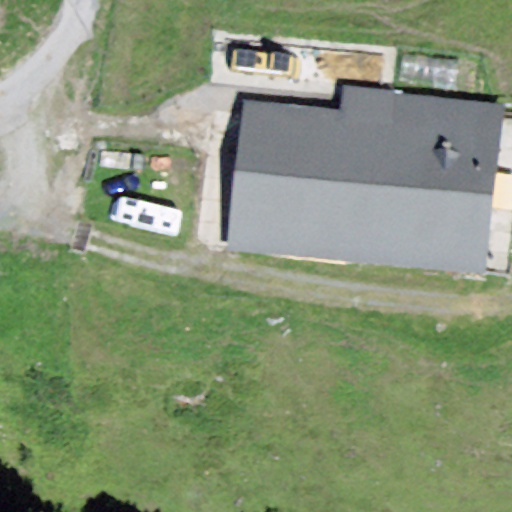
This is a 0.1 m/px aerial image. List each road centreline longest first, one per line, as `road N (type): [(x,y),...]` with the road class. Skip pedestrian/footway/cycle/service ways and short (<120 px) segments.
road 1 (track): [(0,128),(11,135),(26,199),(81,239),(314,293),(511,302)]
road 2 (track): [(84,0),(44,65),(0,98)]
